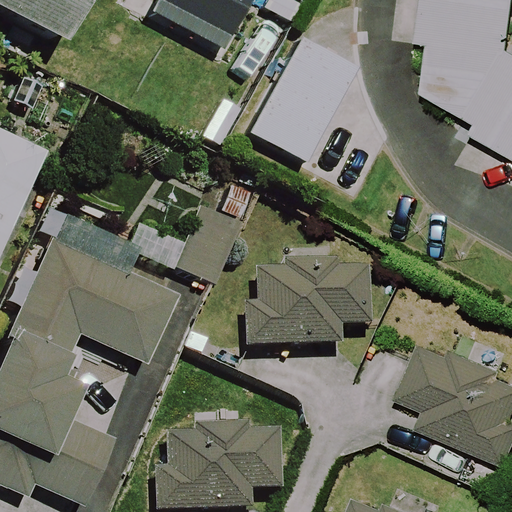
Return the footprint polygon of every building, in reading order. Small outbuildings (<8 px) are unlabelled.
[(73,0),(0,0),(0,30),(46,54),(73,0)] [(511,0),(434,0),(421,97),(475,128),(470,139),(511,162),(511,56),(505,52),(511,12),(511,0)] [(353,67),(299,37),(245,133),(300,163),(353,67)] [(0,230),(34,159),(0,143),(0,230)] [(224,188),(210,221),(192,213),(165,275),(202,292),(229,229),(243,197),(224,188)] [(164,304),(38,249),(0,336),(0,500),(15,507),(20,494),(60,511),(71,511),(99,449),(50,427),(68,386),(51,379),(66,344),(134,373),(164,304)] [(359,334),(361,280),(331,279),(331,270),(281,268),(281,278),(249,277),(247,326),(237,326),(236,354),(332,357),(333,334),(359,334)] [(394,405),(420,415),(405,455),(466,478),(474,459),(502,470),(511,443),(511,428),(505,426),(511,408),(511,387),(415,350),(394,405)] [(275,443),(193,429),(191,445),(158,440),(146,511),(242,511),(245,496),(266,499),(275,443)] [(382,511),(346,497),(340,511),(382,511)]
